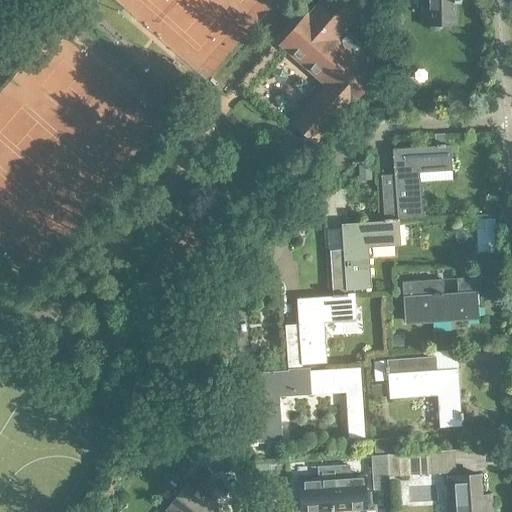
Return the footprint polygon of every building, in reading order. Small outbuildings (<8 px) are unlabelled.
[(317,144),(395,53),(374,35),(363,47),(344,30),(361,11),(351,3),(353,0),(321,0),(323,2),(319,7),(317,5),(308,15),(307,14),(287,38),(336,80),(329,88),(333,92),(322,104),(318,101),(297,126),(315,142),(317,144)] [(422,0),(424,26),(457,25),(456,3),(462,3),(461,0),(422,0)] [(399,222),(399,220),(422,218),(419,170),(451,168),(450,147),(445,147),(445,145),(437,145),(437,147),(393,150),(395,176),(382,176),(384,220),(391,220),(391,222),(399,222)] [(362,162),(362,178),(375,177),(375,162),(362,162)] [(391,220),(384,220),(383,221),(383,223),(343,225),(344,250),(330,251),(333,295),(331,295),(331,298),(341,298),(341,295),(346,294),(346,290),(371,289),(369,244),(400,242),(399,222),(391,222),(391,220)] [(483,303),(482,278),(458,280),(459,294),(443,294),(442,281),(402,283),(404,323),(432,321),(432,324),(451,323),(451,320),(477,319),(477,303),(483,303)] [(341,298),(331,298),(296,300),(298,325),(285,326),(288,369),(287,369),(287,372),(297,371),(297,369),(303,368),(303,364),(325,363),(323,320),(354,318),(353,293),(346,294),(341,295),(341,298)] [(154,374),(172,347),(151,333),(133,361),(154,374)] [(460,414),(457,370),(455,355),(449,352),(430,353),(430,359),(426,359),(372,362),(373,383),(388,382),(389,401),(436,398),(438,430),(460,429),(460,424),(463,424),(462,413),(460,414)] [(307,372),(307,368),(303,368),(297,369),(297,371),(287,372),(253,374),(254,398),(240,399),(242,443),(247,443),(247,446),(256,445),(256,443),(281,442),(279,394),(345,390),(346,406),(349,441),(362,440),(358,369),(307,372)] [(224,471),(212,446),(199,452),(211,477),(224,471)] [(389,457),(390,478),(456,474),(454,451),(389,457)] [(391,490),(390,478),(389,457),(371,458),(373,491),(391,490)] [(350,479),(349,468),(317,470),(318,481),(300,482),(301,511),(330,511),(366,510),(364,478),(350,479)] [(452,511),(493,511),(492,495),(484,495),(482,475),(450,477),(452,511)] [(221,511),(186,484),(166,511),(167,511),(221,511)]
